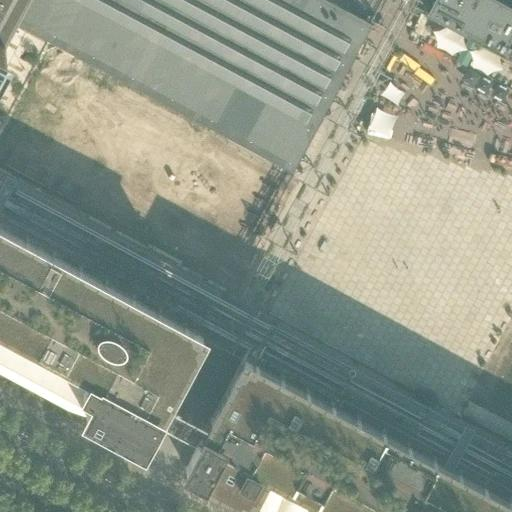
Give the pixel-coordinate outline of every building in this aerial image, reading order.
[(293,165),(294,164),(309,137),(314,128),(361,41),(370,23),(369,23),(369,24),(339,8),(324,0),(0,0),(0,8),(253,144),(293,165)] [(0,0),(0,51),(6,41),(27,0),(0,0)] [(511,9),(495,0),(434,0),(428,13),(429,14),(429,13),(511,57),(511,9)] [(414,103),(438,86),(420,61),(397,78),(414,103)] [(142,446),(202,335),(131,296),(45,251),(0,226),(0,370),(71,408),(142,446)] [(511,511),(511,501),(511,500),(511,499),(509,498),(508,499),(505,497),(486,488),(487,486),(484,484),(483,486),(470,479),(461,474),(462,472),(458,471),(457,472),(436,460),(436,459),(433,457),(432,458),(420,452),(410,447),(411,445),(407,443),(407,445),(388,435),(385,433),(386,431),(382,430),(381,431),(359,419),(360,418),(357,416),(356,417),(334,406),(335,404),(331,402),(330,404),(309,392),(309,391),(306,389),(305,390),(283,378),(284,377),(281,375),(280,376),(258,365),(259,363),(255,361),(254,363),(244,357),(203,434),(190,459),(186,466),(185,469),(249,503),(250,502),(249,502),(250,499),(275,511),(511,511)]
